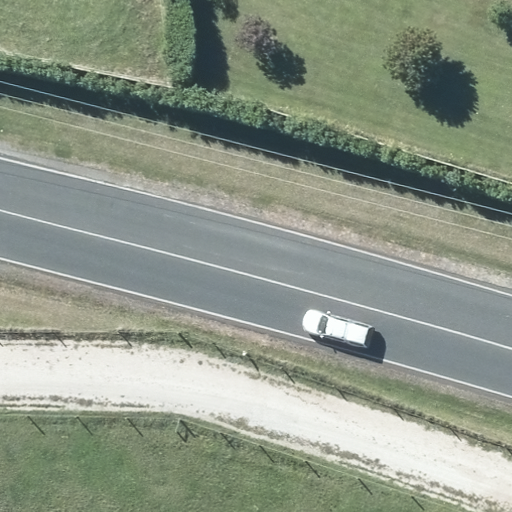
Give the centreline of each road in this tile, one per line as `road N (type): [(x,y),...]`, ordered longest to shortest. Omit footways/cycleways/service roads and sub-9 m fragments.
road 1 (tertiary): [(511,351),(0,215)]
road 2 (track): [(0,368),(116,370),(511,487)]
